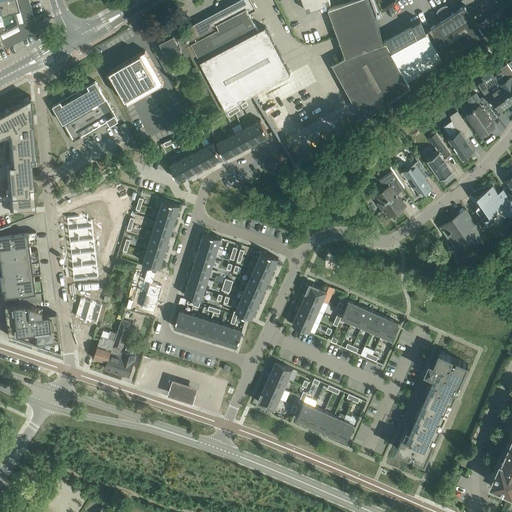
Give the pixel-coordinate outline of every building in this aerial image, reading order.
[(0,0),(0,42),(1,42),(1,41),(2,40),(5,47),(37,29),(28,0),(0,0)] [(186,46),(187,48),(221,113),(254,92),(290,72),(266,26),(258,30),(249,13),(256,9),(251,0),(237,0),(186,28),(193,42),(186,46)] [(303,0),(307,10),(331,2),(330,0),(303,0)] [(345,55),(332,63),(363,119),(411,86),(407,80),(385,41),(385,42),(383,37),(369,0),(349,0),(328,7),(345,55)] [(289,20),(297,16),(292,4),(283,8),(289,20)] [(442,20),(430,28),(450,57),(485,33),(479,25),(465,5),(452,13),(447,5),(446,5),(445,5),(444,5),(442,6),(441,7),(440,7),(439,9),(438,9),(438,10),(437,11),(442,20)] [(494,15),(479,25),(485,33),(508,17),(501,7),(492,14),(494,15)] [(386,39),(386,41),(385,41),(407,80),(442,61),(425,29),(421,20),(386,39)] [(186,28),(160,42),(166,55),(159,58),(164,67),(167,73),(174,70),(168,58),(187,48),(186,46),(193,42),(186,28)] [(145,50),(110,70),(128,103),(164,82),(145,50)] [(495,76),(494,76),(496,79),(497,78),(511,100),(511,69),(507,63),(501,67),(503,70),(495,76)] [(322,78),(323,81),(336,76),(334,72),(322,78)] [(500,109),(511,101),(511,100),(497,78),(496,79),(488,85),(484,80),(478,84),(488,99),(492,97),(500,109)] [(0,118),(9,114),(12,150),(7,150),(11,195),(35,193),(30,148),(35,148),(32,108),(30,95),(29,81),(0,96),(0,118)] [(106,115),(108,118),(115,114),(95,81),(88,85),(90,88),(63,104),(61,101),(53,105),(74,140),(81,136),(78,131),(106,115)] [(476,92),(467,98),(474,108),(467,113),(478,128),(479,127),(483,133),(495,125),(486,112),(492,107),(483,95),(480,97),(476,92)] [(456,132),(448,138),(462,158),(474,149),(466,138),(473,133),(457,110),(450,115),(456,132)] [(261,119),(252,123),(260,139),(269,135),(261,119)] [(119,125),(127,141),(132,138),(125,122),(119,125)] [(252,123),(243,128),(252,144),(260,139),(252,123)] [(243,128),(235,132),(243,148),(252,144),(243,128)] [(235,132),(226,137),(234,153),(243,148),(235,132)] [(433,154),(427,159),(440,178),(453,169),(445,157),(451,153),(437,133),(434,135),(439,143),(435,146),(437,149),(432,153),(433,154)] [(226,137),(217,141),(225,157),(234,153),(226,137)] [(214,141),(205,146),(213,162),(222,157),(214,141)] [(205,146),(196,150),(204,166),(213,162),(205,146)] [(196,150),(188,155),(196,171),(204,166),(196,150)] [(188,155),(179,159),(187,175),(196,171),(188,155)] [(418,160),(402,171),(407,179),(413,175),(418,182),(414,185),(421,195),(432,187),(426,177),(430,174),(420,158),(418,160)] [(179,159),(170,164),(178,180),(187,175),(179,159)] [(396,193),(405,187),(393,170),(391,171),(380,178),(381,180),(386,188),(384,189),(377,194),(379,196),(382,200),(378,203),(379,205),(381,208),(382,209),(386,207),(391,214),(401,208),(400,206),(403,205),(401,203),(402,202),(396,193)] [(498,192),(494,186),(490,188),(489,187),(477,195),(482,202),(477,208),(487,223),(492,216),(497,218),(511,207),(511,201),(503,188),(498,192)] [(163,199),(160,209),(177,214),(180,204),(163,199)] [(160,209),(156,219),(173,225),(177,214),(160,209)] [(88,213),(67,216),(68,229),(89,227),(92,226),(92,219),(88,219),(88,213)] [(442,229),(451,241),(456,238),(461,245),(468,239),(474,247),(487,238),(475,219),(465,226),(458,217),(454,220),(456,222),(452,224),(451,222),(442,229)] [(156,219),(153,230),(170,235),(173,225),(156,219)] [(89,227),(68,229),(70,242),(91,239),(94,239),(93,232),(90,232),(89,227)] [(153,230),(150,240),(167,246),(170,235),(153,230)] [(35,231),(0,234),(0,283),(2,297),(12,295),(13,304),(4,305),(8,335),(19,338),(61,352),(56,312),(42,314),(41,308),(42,309),(43,308),(35,306),(37,301),(44,300),(44,301),(42,278),(33,280),(33,277),(34,277),(34,276),(33,276),(32,274),(41,273),(38,249),(29,250),(29,247),(30,247),(29,247),(28,244),(37,243),(35,231)] [(204,231),(201,242),(218,247),(221,237),(204,231)] [(91,239),(70,242),(71,254),(92,252),(95,251),(95,244),(91,244),(91,239)] [(150,240),(146,251),(164,256),(167,246),(150,240)] [(201,242),(198,252),(215,258),(218,247),(201,242)] [(262,250),(258,260),(274,267),(278,257),(262,250)] [(146,251),(143,261),(160,267),(164,256),(146,251)] [(92,252),(71,254),(73,267),(97,264),(96,257),(93,257),(92,252)] [(198,252),(194,263),(211,268),(215,258),(198,252)] [(258,260),(253,270),(270,277),(274,267),(258,260)] [(194,263),(191,273),(208,279),(211,268),(194,263)] [(73,267),(72,267),(74,280),(95,277),(95,271),(98,271),(97,264),(73,267)] [(153,281),(157,271),(147,268),(140,291),(146,293),(141,308),(154,312),(163,284),(153,281)] [(253,270),(249,280),(265,287),(270,277),(253,270)] [(191,273),(188,284),(205,289),(208,279),(191,273)] [(249,280),(244,290),(261,297),(265,287),(249,280)] [(306,293),(323,300),(327,290),(310,282),(306,293)] [(188,284),(184,294),(202,300),(205,289),(188,284)] [(134,289),(129,307),(135,309),(140,291),(134,289)] [(244,290),(240,300),(256,307),(261,297),(244,290)] [(318,310),(323,300),(306,293),(301,303),(318,310)] [(81,297),(75,316),(81,317),(80,320),(85,321),(92,300),(81,297)] [(92,300),(85,321),(91,323),(91,321),(97,322),(102,303),(92,300)] [(240,300),(236,310),(252,317),(256,307),(240,300)] [(352,321),(359,304),(349,300),(341,316),(352,321)] [(318,310),(301,303),(297,313),(314,320),(318,310)] [(362,325),(369,309),(359,304),(352,321),(362,325)] [(180,309),(174,326),(185,329),(190,312),(180,309)] [(379,313),(369,309),(362,325),(372,330),(379,313)] [(190,312),(185,329),(195,333),(201,316),(190,312)] [(309,330),(314,320),(297,313),(292,323),(309,330)] [(379,313),(372,330),(382,334),(389,318),(379,313)] [(138,334),(137,336),(147,339),(151,328),(154,317),(144,314),(142,321),(138,334)] [(201,316),(195,333),(206,336),(211,319),(201,316)] [(389,318),(382,334),(392,339),(399,322),(389,318)] [(107,362),(105,368),(129,376),(131,371),(132,366),(134,360),(133,360),(135,355),(134,355),(137,345),(136,345),(136,343),(130,342),(130,343),(128,343),(125,350),(123,349),(124,343),(131,322),(122,319),(117,332),(115,340),(109,357),(107,362)] [(211,319),(206,336),(216,339),(222,322),(211,319)] [(222,322),(216,339),(227,343),(232,325),(222,322)] [(232,325),(227,343),(237,346),(242,329),(232,325)] [(101,335),(94,357),(107,362),(109,357),(115,340),(117,332),(110,330),(110,332),(108,338),(101,335)] [(168,344),(165,354),(172,356),(175,346),(168,344)] [(178,359),(194,364),(198,352),(183,347),(178,359)] [(433,373),(435,374),(439,365),(443,367),(439,375),(438,374),(434,384),(430,382),(425,394),(428,396),(425,403),(423,408),(419,407),(418,409),(414,420),(417,421),(413,431),(414,432),(411,439),(408,438),(409,437),(408,436),(411,428),(406,427),(397,448),(410,454),(411,451),(416,453),(414,456),(425,461),(430,449),(434,439),(431,438),(434,433),(436,434),(443,420),(446,412),(450,404),(456,389),(454,388),(456,383),(458,384),(463,374),(468,363),(458,358),(456,361),(451,359),(453,356),(440,351),(435,363),(430,361),(425,372),(431,375),(432,373),(433,373)] [(213,371),(218,358),(200,352),(196,364),(213,371)] [(271,371),(288,378),(293,368),(276,360),(271,371)] [(284,388),(288,378),(271,371),(267,381),(284,388)] [(197,403),(202,385),(174,377),(169,396),(197,403)] [(267,381),(262,391),(279,398),(284,388),(267,381)] [(279,398),(262,391),(258,401),(275,408),(279,398)] [(297,418),(307,422),(314,406),(304,402),(297,418)] [(307,422),(317,427),(324,410),(314,406),(307,422)] [(327,431),(334,415),(324,410),(317,427),(327,431)] [(327,431),(337,436),(344,419),(334,415),(327,431)] [(344,419),(337,436),(347,440),(354,423),(344,419)] [(511,438),(511,440),(502,436),(500,442),(509,445),(502,460),(500,460),(491,481),(511,490),(511,438)]
